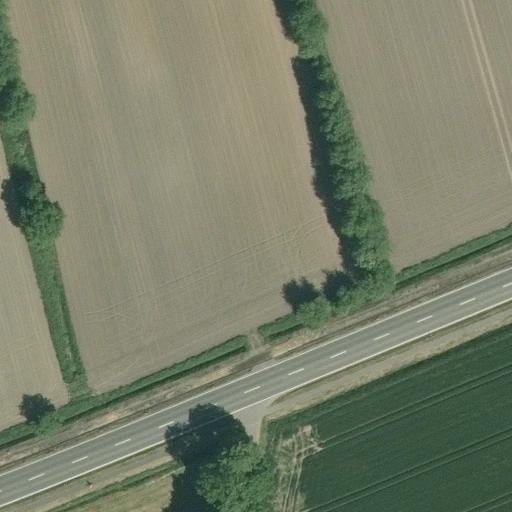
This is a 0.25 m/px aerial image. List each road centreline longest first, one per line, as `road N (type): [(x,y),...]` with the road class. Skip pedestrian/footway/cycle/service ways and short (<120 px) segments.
road 1 (secondary): [(511,289),(0,494)]
road 2 (track): [(511,148),(469,0)]
